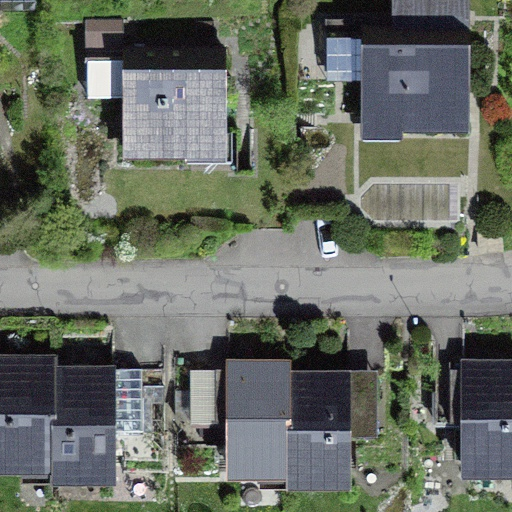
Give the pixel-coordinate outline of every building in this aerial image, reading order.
[(366,31),(326,31),(326,70),(366,70),(366,115),(399,115),(399,126),(464,126),(464,62),(485,62),(485,30),(464,30),(464,0),(396,0),(396,29),(366,29),(366,31)] [(122,19),(85,19),(85,50),(91,50),(122,50),(122,19)] [(224,50),(122,50),(91,50),(91,96),(125,96),(125,152),(225,151),(224,50)] [(291,204),(291,210),(337,209),(336,143),(289,144),(291,204)] [(249,222),(291,221),(291,210),(291,204),(289,144),(248,145),(249,222)] [(0,169),(0,220),(28,221),(28,170),(0,169)] [(0,352),(0,465),(53,465),(52,353),(0,352)] [(53,465),(53,477),(111,477),(111,459),(115,459),(115,428),(141,428),(141,368),(115,368),(115,364),(57,364),(57,353),(52,353),(53,465)] [(465,470),(511,469),(511,357),(461,358),(461,362),(435,362),(435,385),(461,385),(461,452),(465,452),(465,470)] [(231,471),(288,471),(288,358),(226,358),(226,362),(191,362),(191,391),(226,391),(226,452),(231,452),(231,471)] [(291,358),(288,358),(288,471),(288,481),(346,481),(346,464),(350,464),(350,402),(376,402),(376,373),(350,373),(350,369),(291,369),(291,358)]
